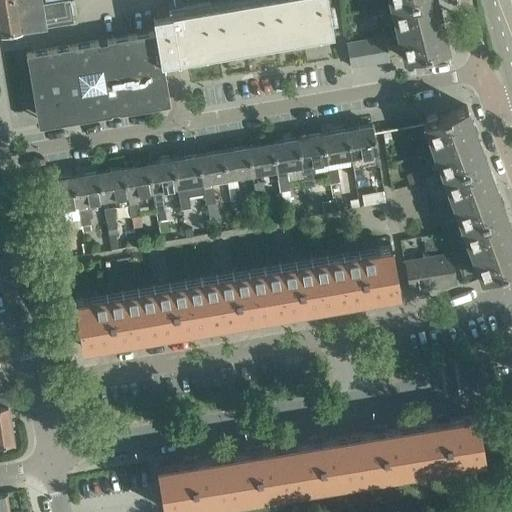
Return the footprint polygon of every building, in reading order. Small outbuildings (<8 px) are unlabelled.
[(56,0),(42,2),(41,0),(0,0),(0,32),(25,29),(46,25),(74,21),(73,18),(69,0),(56,0)] [(177,61),(219,54),(333,34),(327,0),(253,0),(211,7),(210,1),(168,9),(177,61)] [(436,0),(402,0),(390,3),(403,58),(448,47),(436,0)] [(36,111),(52,123),(111,113),(110,111),(119,110),(119,111),(156,105),(167,89),(157,30),(106,39),(107,40),(98,42),(98,40),(26,53),(36,111)] [(346,42),(350,66),(389,60),(385,36),(346,42)] [(423,121),(442,174),(486,158),(478,136),(478,135),(476,128),(475,128),(466,105),(437,116),(436,111),(425,115),(426,120),(423,121)] [(372,124),(347,128),(351,155),(376,151),(372,124)] [(347,128),(322,132),(327,160),(351,155),(347,128)] [(297,137),(302,164),(305,186),(314,184),(310,162),(327,160),(322,132),(297,137)] [(297,137),(272,141),(277,168),(302,164),(297,137)] [(272,141),(247,145),(252,173),(277,168),(272,141)] [(247,145),(222,150),(227,177),(231,199),(238,198),(238,197),(240,196),(236,175),(252,173),(247,145)] [(197,154),(202,181),(206,203),(214,202),(210,180),(227,177),(222,150),(197,154)] [(197,154),(172,158),(177,185),(202,181),(197,154)] [(172,158),(147,162),(152,190),(177,185),(172,158)] [(486,158),(442,174),(461,225),(505,209),(496,187),(497,187),(494,180),(486,158)] [(122,167),(127,194),(131,215),(140,214),(136,192),(152,190),(147,162),(122,167)] [(353,166),(355,177),(365,176),(362,164),(353,166)] [(122,167),(97,171),(102,198),(127,194),(122,167)] [(329,169),(330,182),(339,181),(337,168),(329,169)] [(97,171),(73,175),(77,203),(81,225),(91,223),(87,201),(102,198),(97,171)] [(77,203),(73,175),(48,180),(52,207),(53,207),(57,229),(66,227),(62,205),(77,203)] [(263,181),(253,182),(256,195),(265,193),(263,181)] [(178,194),(180,207),(190,205),(187,192),(178,194)] [(153,199),(156,212),(165,210),(162,197),(153,199)] [(214,202),(206,203),(208,220),(219,218),(216,202),(214,202)] [(103,207),(106,221),(114,219),(111,205),(103,207)] [(511,229),(505,209),(461,225),(480,278),(511,266),(511,229)] [(165,210),(156,212),(157,220),(167,218),(165,210)] [(114,219),(106,221),(107,229),(115,227),(114,219)] [(391,244),(328,255),(336,303),(361,298),(361,299),(372,297),(372,296),(399,292),(391,244)] [(404,260),(409,290),(456,282),(451,252),(404,260)] [(264,266),(272,314),(298,309),(298,310),(309,308),(309,307),(336,303),(328,255),(264,266)] [(201,277),(209,324),(235,320),(235,321),(246,319),(246,318),(272,314),(264,266),(201,277)] [(138,288),(146,335),(172,331),(172,332),(183,330),(183,329),(209,324),(201,277),(138,288)] [(138,288),(73,299),(81,346),(109,342),(109,343),(120,341),(119,340),(146,335),(138,288)] [(6,393),(0,393),(0,443),(13,441),(8,405),(10,405),(6,393)] [(418,467),(482,457),(475,415),(448,419),(448,415),(442,414),(437,417),(437,421),(411,425),(418,467)] [(355,478),(418,467),(411,425),(385,429),(384,425),(379,425),(374,427),(374,431),(348,435),(355,478)] [(292,488),(355,478),(348,435),(322,440),(321,436),(315,435),(310,438),(311,441),(285,446),(292,488)] [(292,488),(285,446),(259,450),(258,446),(253,446),(247,448),(248,452),(222,456),(229,498),(292,488)] [(164,509),(229,498),(222,456),(195,460),(195,457),(189,456),(184,458),(185,462),(158,467),(164,509)] [(22,511),(22,509),(10,511),(7,491),(0,492),(0,511),(22,511)]
